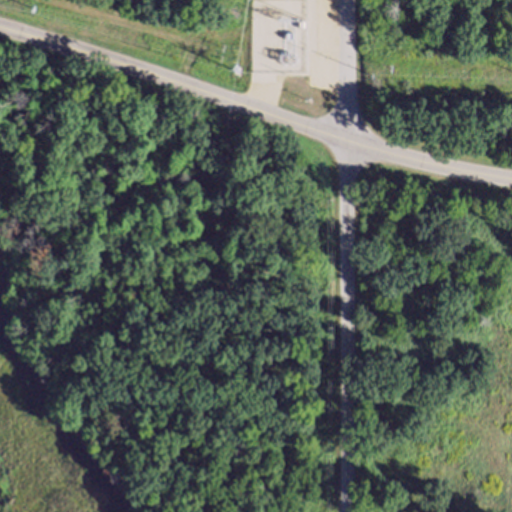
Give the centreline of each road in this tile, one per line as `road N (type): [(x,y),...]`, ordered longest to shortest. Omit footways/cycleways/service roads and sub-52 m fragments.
road 1 (secondary): [(0,29),(457,176),(511,182)]
road 2 (residential): [(341,511),(345,0)]
